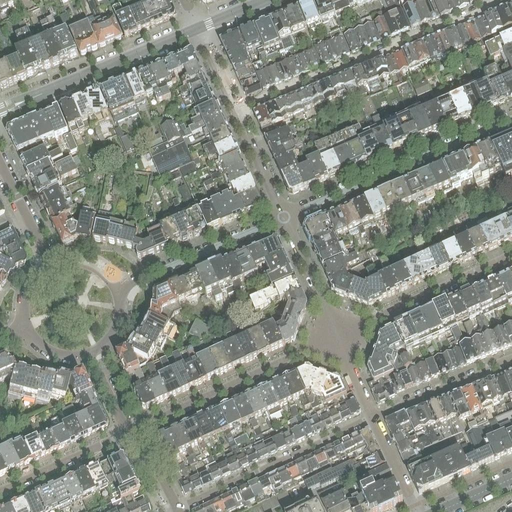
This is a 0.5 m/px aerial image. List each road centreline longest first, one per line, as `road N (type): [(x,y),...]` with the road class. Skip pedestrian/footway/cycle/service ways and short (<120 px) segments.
road 1 (residential): [(24,327),(52,354),(91,351),(112,327),(113,291),(282,217)]
road 2 (residential): [(235,111),(511,0)]
road 3 (residential): [(282,217),(511,117)]
road 4 (residential): [(126,436),(336,336)]
road 5 (residential): [(176,509),(372,418)]
road 6 (residential): [(336,336),(511,255)]
road 7 (residential): [(0,163),(51,264),(27,285),(24,327)]
road 8 (tertiary): [(30,97),(197,29)]
road 9 (residential): [(511,360),(372,418)]
road 10 (residential): [(0,494),(126,436)]
road 11 (residential): [(336,336),(282,217)]
